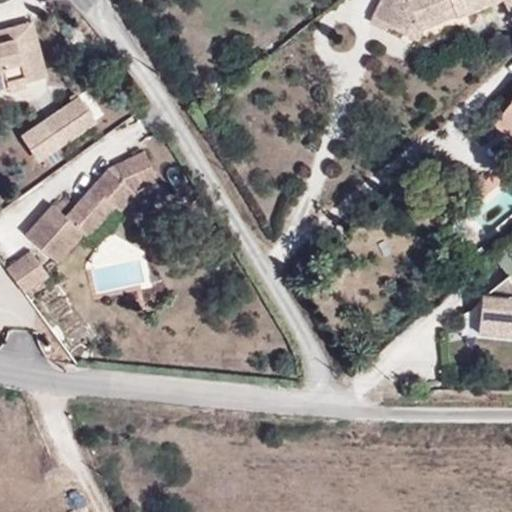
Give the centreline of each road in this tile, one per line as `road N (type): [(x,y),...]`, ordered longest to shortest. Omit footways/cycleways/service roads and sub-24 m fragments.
road 1 (residential): [(353,403),(242,249),(158,97),(83,0)]
road 2 (unclassified): [(353,403),(0,357)]
road 3 (unclassified): [(511,402),(353,403)]
